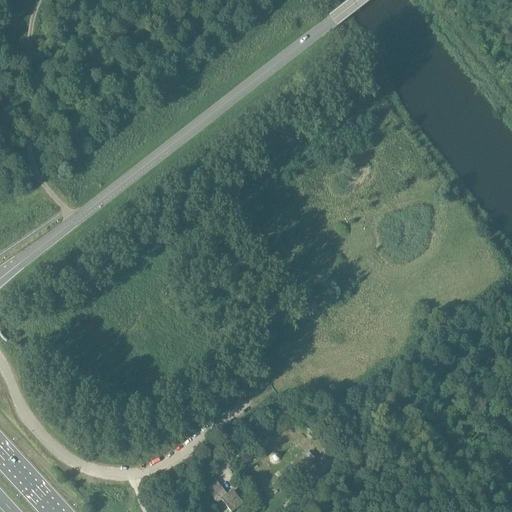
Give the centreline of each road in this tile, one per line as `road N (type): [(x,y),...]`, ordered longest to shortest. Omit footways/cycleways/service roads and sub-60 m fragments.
road 1 (unclassified): [(13,266),(358,0)]
road 2 (residential): [(0,362),(33,429),(91,471),(154,469),(248,402)]
road 3 (track): [(38,0),(27,63),(29,160),(74,219)]
